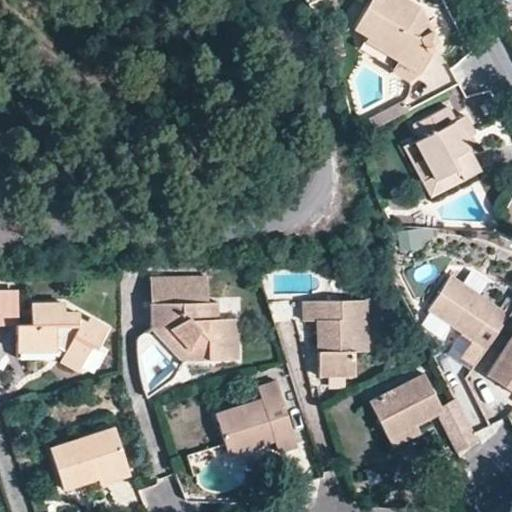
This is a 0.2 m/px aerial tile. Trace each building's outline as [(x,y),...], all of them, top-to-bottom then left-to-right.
[(367,0),(355,21),(368,31),(366,36),(419,69),(432,48),(434,50),(438,44),(416,3),(411,0),(367,0)] [(412,80),(419,69),(366,36),(360,43),(391,63),(390,65),(412,80)] [(459,134),(466,131),(470,130),(460,110),(451,115),(444,101),(418,114),(425,128),(416,132),(410,136),(428,175),(453,163),(458,174),(470,169),(460,147),(463,144),(459,134)] [(410,118),(416,132),(425,128),(418,114),(410,118)] [(459,134),(463,144),(471,141),(466,131),(459,134)] [(433,186),(458,174),(453,163),(428,175),(433,186)] [(430,247),(426,230),(402,236),(407,253),(430,247)] [(207,276),(149,277),(149,300),(208,299),(207,276)] [(484,350),(507,315),(451,277),(431,303),(451,317),(447,323),(460,333),(484,350)] [(0,284),(0,322),(18,323),(18,285),(0,284)] [(166,325),(186,345),(205,345),(206,356),(235,356),(234,314),(215,314),(215,298),(208,299),(149,300),(151,326),(166,325)] [(315,320),(316,320),(322,320),(322,350),(315,350),(315,375),(350,375),(351,351),(364,351),(363,300),(302,300),(302,320),(315,320)] [(66,346),(62,353),(61,355),(81,365),(91,345),(95,347),(106,324),(88,316),(85,321),(77,317),(76,312),(63,313),(62,302),(29,304),(29,325),(14,324),(15,349),(55,349),(56,342),(66,346)] [(451,317),(431,303),(426,309),(447,323),(451,317)] [(181,356),(186,345),(166,325),(151,326),(181,356)] [(472,366),(484,350),(460,333),(449,349),(472,366)] [(511,391),(511,336),(487,375),(511,392),(511,391)] [(55,349),(62,353),(66,346),(56,342),(55,349)] [(186,345),(181,356),(206,356),(205,345),(186,345)] [(81,365),(61,355),(59,360),(78,370),(81,365)] [(367,400),(389,445),(417,431),(439,421),(445,418),(437,403),(422,373),(367,400)] [(260,397),(216,411),(228,452),(275,439),(277,448),(297,442),(277,379),(256,385),(260,397)] [(473,441),(451,396),(437,403),(445,418),(439,421),(454,451),(473,441)] [(94,468),(122,458),(112,425),(47,446),(60,487),(96,475),(94,468)] [(417,431),(389,445),(393,454),(421,441),(417,431)] [(127,472),(122,458),(94,468),(96,475),(98,481),(127,472)]
